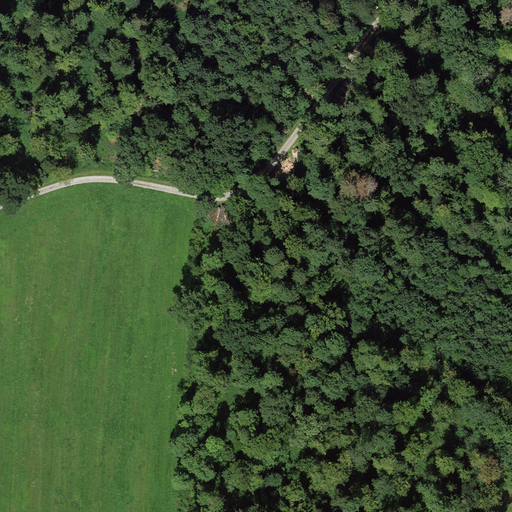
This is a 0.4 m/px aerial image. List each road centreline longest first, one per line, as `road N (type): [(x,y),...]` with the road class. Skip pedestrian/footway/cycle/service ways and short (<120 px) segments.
road 1 (track): [(396,0),(242,198),(210,275)]
road 2 (track): [(0,207),(95,177),(242,198)]
